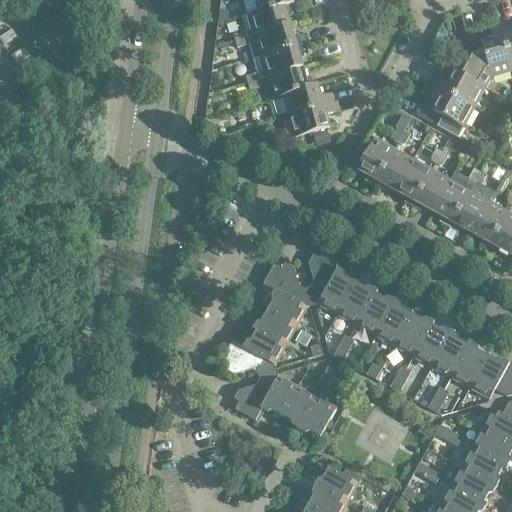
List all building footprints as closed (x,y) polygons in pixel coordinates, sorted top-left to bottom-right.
[(255,0),(259,12),(260,14),(291,5),(295,4),(294,0),(255,0)] [(244,33),(234,36),(235,43),(292,26),(289,15),(293,13),(291,5),(260,14),(259,12),(251,15),(241,18),(246,34),(244,33)] [(228,12),(219,11),(218,24),(227,21),(228,12)] [(511,30),(509,21),(500,24),(511,65),(511,30)] [(473,54),(461,75),(461,76),(486,90),(493,78),(511,72),(511,65),(500,24),(491,26),(495,40),(482,44),(484,51),(473,54)] [(292,26),(235,43),(237,49),(248,46),(249,44),(254,60),(303,46),(300,37),(295,38),(292,26)] [(443,50),(433,45),(428,56),(438,61),(443,50)] [(261,80),(269,78),(304,68),(301,56),(306,55),(303,46),(254,60),(253,61),(258,76),(256,75),(245,78),(247,84),(261,80)] [(304,68),(269,78),(275,100),(284,97),(284,96),(315,87),(315,86),(313,78),(307,79),(304,68)] [(436,76),(431,84),(476,109),(486,90),(461,76),(461,75),(455,72),(448,83),(436,76)] [(261,80),(247,84),(249,91),(260,88),(262,84),(261,80)] [(476,109),(431,84),(427,93),(439,100),(433,111),(443,117),(437,127),(458,139),(463,128),(465,129),(476,109)] [(315,86),(315,87),(284,96),(284,97),(290,117),(339,103),(336,94),(322,98),(319,85),(315,86)] [(339,103),(290,117),(296,139),(313,134),(317,148),(331,144),(327,130),(331,129),(328,116),(342,112),(339,103)] [(397,130),(393,139),(394,143),(398,145),(405,133),(412,119),(404,114),(395,129),(397,130)] [(405,133),(398,145),(402,147),(405,146),(410,136),(405,133)] [(367,182),(375,187),(395,150),(376,140),(358,171),(369,177),(367,182)] [(492,142),(485,154),(495,160),(502,148),(492,142)] [(395,150),(375,187),(384,192),(386,187),(397,193),(414,161),(395,150)] [(443,154),(436,150),(431,160),(431,164),(436,166),(443,154)] [(443,154),(436,166),(439,168),(443,166),(448,156),(443,154)] [(414,161),(397,193),(407,198),(405,203),(413,208),(433,171),(414,161)] [(433,171),(413,208),(422,213),(424,208),(435,213),(452,182),(433,171)] [(457,174),(452,182),(435,213),(445,219),(442,224),(451,229),(474,187),(481,174),(474,171),(468,180),(457,174)] [(481,174),(474,187),(477,188),(480,187),(481,186),(486,177),(481,174)] [(474,187),(451,229),(459,233),(462,228),(473,234),(490,203),(489,202),(494,193),(481,186),(480,187),(477,189),(477,188),(474,187)] [(490,203),(473,234),(483,240),(481,245),(489,250),(509,213),(490,203)] [(511,214),(509,213),(489,250),(497,255),(500,250),(511,255),(511,253),(511,214)] [(319,307),(338,272),(343,263),(324,252),(320,259),(314,256),(308,265),(314,282),(310,290),(316,307),(318,306),(319,307)] [(263,287),(274,293),(306,311),(307,310),(310,309),(304,291),(299,288),(293,270),(285,265),(282,271),(274,267),(263,287)] [(337,317),(355,285),(346,279),(344,275),(338,272),(319,307),(337,317)] [(358,328),(375,296),(377,293),(369,289),(364,290),(355,285),(337,317),(358,328)] [(273,304),(268,313),(297,329),(306,311),(274,293),(271,298),(273,304)] [(375,338),(395,303),(388,299),(383,300),(375,296),(358,328),(375,338)] [(394,348),(412,316),(402,311),(401,306),(395,303),(375,338),(394,348)] [(257,324),(252,332),(256,334),(285,349),(297,329),(268,313),(262,323),(257,324)] [(414,360),(432,327),(434,324),(426,320),(421,321),(412,316),(394,348),(414,360)] [(432,369),(451,334),(445,330),(440,331),(432,327),(414,360),(432,369)] [(246,343),(243,348),(275,367),(285,349),(256,334),(251,342),(246,343)] [(449,379),(467,346),(459,342),(457,337),(451,334),(432,369),(449,379)] [(348,352),(354,342),(345,337),(339,347),(348,352)] [(275,367),(243,348),(232,342),(221,362),(229,367),(226,372),(235,377),(251,372),(258,376),(276,370),(275,367)] [(470,390),(487,357),(478,352),(476,347),(469,343),(467,346),(449,379),(470,390)] [(320,346),(310,348),(313,359),(323,356),(320,346)] [(342,363),(348,352),(339,347),(333,357),(342,363)] [(497,363),(487,357),(470,390),(490,401),(495,392),(503,377),(509,365),(502,361),(497,363)] [(509,365),(503,377),(511,381),(511,362),(510,362),(509,365)] [(335,377),(339,368),(330,363),(325,372),(335,377)] [(372,365),(367,376),(376,381),(382,371),(372,365)] [(405,384),(411,373),(402,368),(396,378),(405,384)] [(330,386),(335,377),(325,372),(320,381),(330,386)] [(261,411),(279,378),(277,375),(259,381),(256,387),(239,392),(234,400),(240,404),(235,412),(255,423),(261,411)] [(511,381),(503,377),(495,392),(507,399),(511,397),(511,381)] [(279,378),(261,411),(267,414),(272,413),(281,418),(297,389),(279,378)] [(399,394),(405,384),(396,378),(390,389),(399,394)] [(297,389),(281,418),(291,424),(293,428),(298,431),(316,399),(297,389)] [(443,405),(449,394),(439,389),(433,399),(443,405)] [(316,399),(298,431),(305,435),(310,434),(320,440),(336,410),(316,399)] [(437,415),(443,405),(433,399),(428,410),(437,415)] [(502,417),(511,422),(511,403),(509,404),(502,417)] [(511,422),(502,417),(492,411),(482,430),(511,446),(511,422)] [(446,442),(451,432),(441,426),(435,436),(446,442)] [(511,446),(482,430),(471,449),(507,469),(510,463),(509,458),(511,451),(511,446)] [(456,448),(462,438),(451,432),(446,442),(456,448)] [(471,449),(461,468),(497,488),(499,482),(498,477),(503,469),(506,471),(507,469),(471,449)] [(414,474),(425,479),(430,470),(420,464),(414,474)] [(451,487),(486,507),(487,506),(483,503),(488,496),(492,494),(497,488),(461,468),(451,487)] [(318,481),(315,487),(347,505),(358,486),(328,469),(323,480),(318,481)] [(436,485),(441,476),(430,470),(425,479),(436,485)] [(313,498),(308,507),(316,511),(343,511),(347,505),(315,487),(312,494),(313,498)] [(482,511),(486,507),(451,487),(440,506),(450,511),(482,511)] [(407,488),(402,497),(412,503),(417,494),(407,488)]
